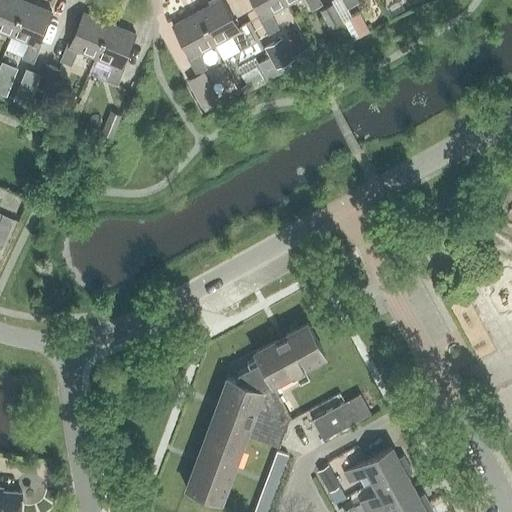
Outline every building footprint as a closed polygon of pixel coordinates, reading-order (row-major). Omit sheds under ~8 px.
[(0,0),(0,30),(11,35),(25,0),(24,0),(0,0)] [(51,11),(25,0),(11,35),(28,42),(22,58),(33,63),(41,44),(38,43),(51,11)] [(221,0),(216,0),(196,11),(215,44),(231,35),(239,50),(250,44),(240,26),(237,28),(221,0)] [(281,0),(251,0),(260,15),(258,17),(267,34),(278,28),(270,13),(284,5),(281,0)] [(281,0),(284,5),(293,0),(305,0),(311,10),(322,4),(319,0),(281,0)] [(342,0),(347,8),(358,3),(356,0),(342,0)] [(320,11),(330,30),(343,23),(332,4),(320,11)] [(198,53),(215,44),(196,11),(172,25),(188,55),(186,56),(196,74),(206,68),(198,53)] [(77,50),(96,57),(110,23),(83,12),(70,43),(67,42),(60,61),(71,65),(77,50)] [(110,23),(96,57),(112,63),(105,79),(118,84),(125,66),(122,65),(135,33),(110,23)] [(282,37),(264,47),(276,69),(295,58),(282,37)] [(270,58),(259,64),(268,81),(279,76),(270,58)] [(36,88),(49,93),(59,70),(46,64),(36,88)] [(220,103),(204,71),(187,80),(203,111),(220,103)] [(117,127),(105,122),(101,134),(112,138),(117,127)] [(0,213),(0,249),(1,249),(14,219),(0,213)] [(235,380),(227,376),(186,488),(221,501),(246,434),(279,446),(291,415),(273,384),(325,356),(307,322),(254,351),(259,360),(238,372),(235,380)] [(360,393),(349,399),(312,419),(323,439),(370,413),(360,393)] [(372,482),(407,463),(403,455),(398,458),(391,446),(343,472),(348,482),(366,472),(372,482)] [(277,451),(254,511),(266,511),(288,454),(277,451)] [(360,502),(365,511),(412,485),(406,474),(411,471),(407,463),(372,482),(377,493),(360,502)] [(339,486),(327,465),(316,471),(328,492),(339,486)] [(419,496),(412,485),(365,511),(364,511),(384,511),(387,511),(409,511),(428,501),(424,493),(419,496)] [(2,488),(0,487),(0,511),(19,511),(21,492),(2,491),(2,488)] [(432,509),(428,501),(409,511),(427,511),(432,509)]
